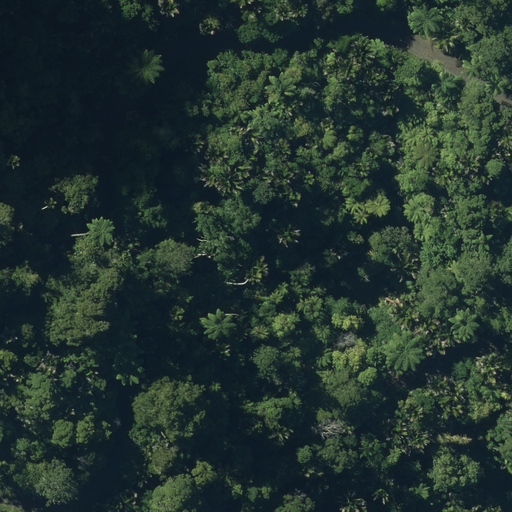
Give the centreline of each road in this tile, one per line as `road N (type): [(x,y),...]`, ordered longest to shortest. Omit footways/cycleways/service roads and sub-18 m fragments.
road 1 (track): [(0,484),(73,488),(122,363),(137,277),(115,188),(140,102),(208,35),(349,0)]
road 2 (track): [(383,0),(511,104)]
